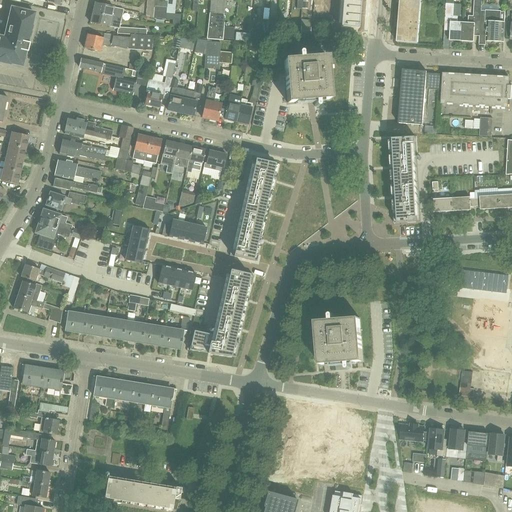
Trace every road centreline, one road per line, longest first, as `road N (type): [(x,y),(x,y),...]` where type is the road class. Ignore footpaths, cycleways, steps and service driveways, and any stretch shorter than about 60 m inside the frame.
road 1 (residential): [(511,423),(256,383)]
road 2 (residential): [(306,154),(59,103)]
road 3 (residential): [(222,261),(219,273),(148,257),(153,238),(223,254)]
road 4 (residential): [(256,383),(88,356)]
road 5 (residential): [(0,250),(32,194),(59,103)]
road 6 (residential): [(62,511),(88,356)]
road 7 (residential): [(367,245),(511,236)]
road 8 (unclassified): [(511,65),(371,54)]
road 9 (unclassified): [(220,511),(256,383)]
